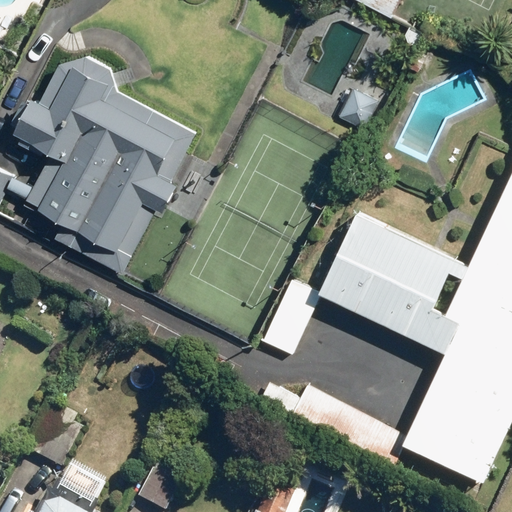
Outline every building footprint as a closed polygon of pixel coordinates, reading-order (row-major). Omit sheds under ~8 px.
[(404,0),(376,0),(398,11),(404,0)] [(42,101),(34,96),(15,132),(53,152),(28,199),(65,219),(56,235),(125,272),(159,208),(166,211),(181,182),(174,178),(200,131),(120,89),(112,65),(89,53),(63,61),(42,101)] [(0,202),(15,174),(0,166),(0,202)] [(358,210),(322,289),(448,347),(405,440),(485,476),(511,417),(511,174),(471,262),(358,210)] [(324,292),(293,277),(263,337),(294,352),(324,292)] [(87,422),(50,403),(25,449),(62,469),(87,422)] [(185,475),(158,461),(140,497),(166,510),(185,475)] [(105,481),(70,463),(55,490),(90,509),(105,481)] [(286,511),(295,492),(270,482),(257,511),(286,511)] [(89,511),(62,497),(46,501),(39,511),(89,511)]
